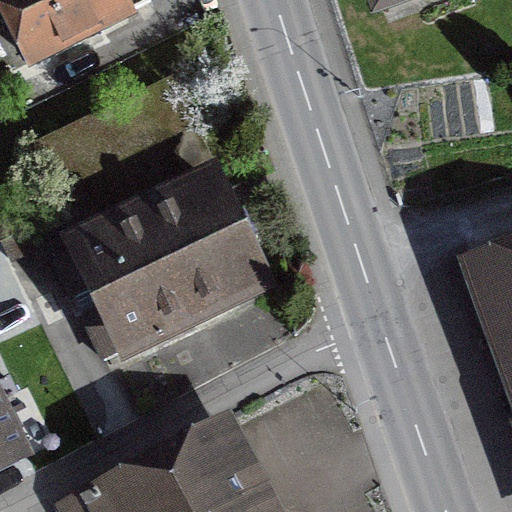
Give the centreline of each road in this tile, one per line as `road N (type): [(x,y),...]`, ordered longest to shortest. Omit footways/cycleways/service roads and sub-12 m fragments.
road 1 (residential): [(2,511),(378,322)]
road 2 (secondary): [(273,0),(378,322)]
road 3 (secondary): [(378,322),(447,511)]
